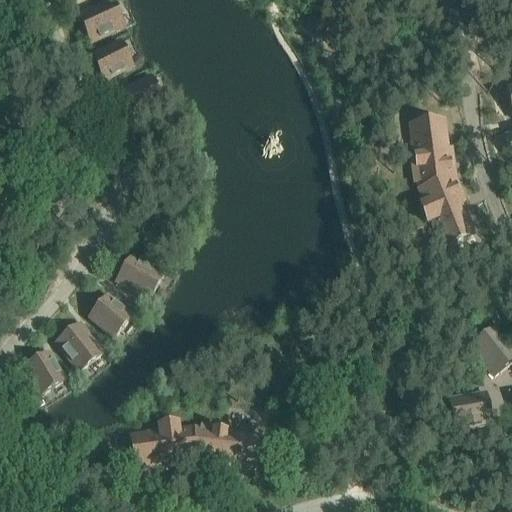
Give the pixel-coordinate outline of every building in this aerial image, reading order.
[(112,0),(77,16),(90,47),(126,31),(112,0)] [(121,43),(89,57),(103,85),(134,71),(121,43)] [(151,78),(116,95),(131,125),(166,108),(151,78)] [(448,160),(444,126),(426,128),(428,137),(412,139),(414,159),(412,160),(415,185),(417,185),(418,191),(451,183),(450,172),(454,171),(452,160),(448,160)] [(283,167),(287,159),(287,157),(283,146),(272,142),(265,144),(262,146),(257,157),(262,167),(272,172),(283,167)] [(451,183),(418,191),(424,206),(420,208),(427,226),(432,224),(438,240),(453,234),(457,242),(473,236),(460,204),(463,202),(459,191),(455,193),(451,183)] [(166,277),(133,256),(115,285),(148,306),(166,277)] [(133,320),(107,298),(87,321),(113,343),(133,320)] [(105,356),(81,326),(54,346),(78,377),(105,356)] [(511,351),(495,329),(469,348),(494,380),(511,366),(511,351)] [(49,354),(22,370),(40,400),(67,383),(49,354)] [(486,395),(447,403),(454,437),(493,429),(486,395)] [(177,428),(158,431),(158,436),(141,438),(143,454),(134,455),(136,473),(171,468),(171,472),(183,470),(183,467),(193,465),(193,431),(177,433),(177,428)] [(200,432),(193,431),(193,465),(204,467),(203,470),(215,472),(216,468),(250,473),(252,455),(244,454),(246,438),(225,435),(225,433),(200,430),(200,432)]
